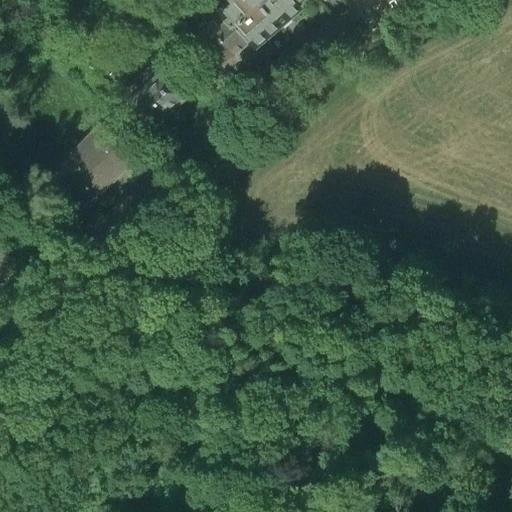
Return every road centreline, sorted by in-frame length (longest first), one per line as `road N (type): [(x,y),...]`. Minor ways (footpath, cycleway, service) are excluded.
road 1 (residential): [(0,339),(238,101),(394,0)]
road 2 (track): [(456,511),(394,469),(333,449),(275,446),(134,471),(42,511)]
